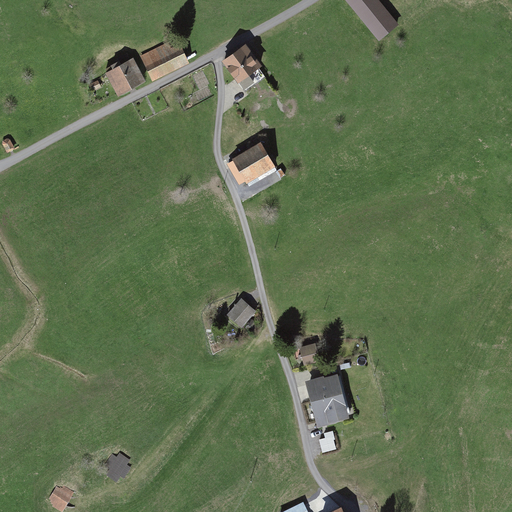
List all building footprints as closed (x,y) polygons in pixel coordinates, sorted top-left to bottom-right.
[(375,0),(347,0),(381,40),(397,26),(375,0)] [(176,44),(143,59),(153,82),(186,66),(176,44)] [(248,50),(227,63),(242,85),(263,72),(248,50)] [(134,65),(111,77),(121,97),(145,85),(134,65)] [(3,141),(2,144),(7,154),(15,149),(10,141),(7,139),(3,141)] [(260,149),(234,165),(247,186),(273,171),(260,149)] [(257,313),(244,302),(231,317),(244,328),(257,313)] [(315,340),(300,344),(305,361),(320,356),(315,340)] [(338,378),(308,385),(318,425),(347,418),(338,378)] [(334,430),(319,434),(323,451),(338,447),(334,430)] [(117,456),(110,455),(104,466),(109,470),(106,476),(117,482),(120,478),(125,481),(133,467),(128,464),(131,459),(119,452),(117,456)] [(65,511),(75,494),(56,485),(49,498),(54,508),(62,511),(65,511)]
